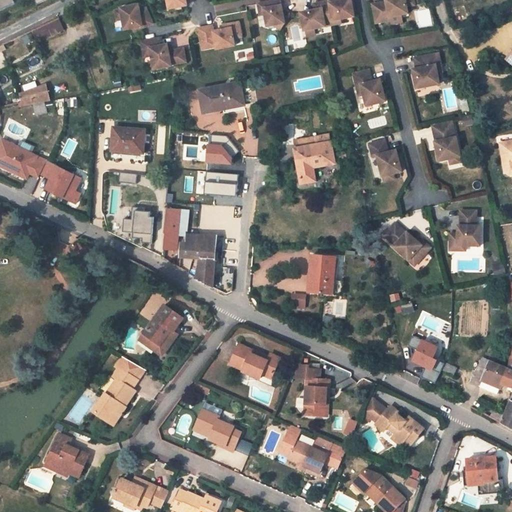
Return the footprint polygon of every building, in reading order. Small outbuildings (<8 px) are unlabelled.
[(0,0),(0,10),(16,2),(15,0),(35,0),(38,4),(46,0),(0,0)] [(166,0),(169,9),(187,5),(186,0),(166,0)] [(282,8),(280,0),(276,0),(263,3),(265,14),(267,26),(273,25),(280,30),(290,15),(282,11),(281,10),(282,8)] [(351,0),(343,0),(339,1),(339,0),(328,0),(329,1),(317,3),(318,10),(315,10),(301,13),(304,30),(306,30),(314,28),(333,25),(333,21),(340,19),(354,16),(351,0)] [(414,0),(385,0),(386,2),(372,5),(376,23),(384,21),(383,16),(389,16),(390,17),(408,13),(407,7),(415,5),(415,3),(414,0)] [(140,11),(139,5),(121,8),(121,10),(123,19),(125,30),(133,28),(142,27),(143,28),(153,23),(146,8),(140,11)] [(65,30),(59,18),(32,30),(36,39),(37,43),(65,30)] [(242,37),(239,22),(227,24),(228,28),(223,29),(213,31),(212,25),(198,28),(200,42),(214,40),(216,47),(216,49),(235,46),(233,38),(242,37)] [(315,35),(314,28),(306,30),(308,37),(315,35)] [(36,39),(32,30),(26,33),(29,42),(36,39)] [(474,37),(471,31),(460,36),(463,43),(474,37)] [(169,51),(168,44),(163,45),(158,46),(157,39),(141,42),(143,50),(150,48),(151,56),(154,70),(172,66),(171,65),(186,62),(183,49),(169,51)] [(214,40),(200,42),(202,49),(216,47),(214,40)] [(151,56),(150,48),(143,50),(144,57),(151,56)] [(439,53),(414,58),(416,68),(413,69),(416,88),(439,84),(437,73),(436,65),(441,64),(439,53)] [(372,81),(369,70),(353,74),(357,86),(361,85),(364,95),(367,106),(387,101),(381,82),(376,83),(375,81),(372,81)] [(38,88),(35,81),(23,86),(25,92),(38,88)] [(240,82),(199,90),(204,113),(245,105),(240,82)] [(140,84),(129,86),(130,92),(141,89),(140,84)] [(51,101),(46,85),(38,88),(25,92),(19,94),(23,106),(51,101)] [(45,103),(34,106),(35,115),(47,113),(45,103)] [(455,137),(452,122),(436,125),(440,140),(436,141),(435,142),(439,161),(449,159),(460,156),(461,156),(456,137),(455,137)] [(124,128),(114,127),(112,150),(144,153),(145,129),(135,129),(134,132),(124,131),(124,128)] [(335,163),(329,133),(296,140),(297,149),(295,149),(301,183),(315,180),(313,167),(335,163)] [(0,142),(0,165),(11,171),(12,169),(17,171),(16,173),(27,179),(30,173),(38,157),(31,154),(34,147),(21,141),(18,147),(2,139),(0,142)] [(402,172),(397,153),(394,153),(393,151),(388,152),(385,140),(369,144),(373,157),(377,156),(382,177),(383,176),(393,174),(402,172)] [(511,141),(500,143),(503,161),(508,167),(511,166),(511,141)] [(345,152),(336,154),(338,160),(347,159),(345,152)] [(30,173),(39,177),(47,161),(38,157),(30,173)] [(511,166),(508,167),(503,161),(504,168),(504,172),(509,175),(511,174),(511,166)] [(82,178),(48,162),(41,175),(51,179),(50,182),(56,185),(53,192),(76,204),(81,193),(76,191),(82,178)] [(138,174),(120,172),(119,182),(136,184),(138,174)] [(84,180),(78,190),(84,193),(89,183),(84,180)] [(56,185),(50,182),(46,189),(53,192),(56,185)] [(130,210),(129,219),(122,219),(121,232),(131,233),(131,238),(141,238),(140,242),(150,243),(152,217),(148,216),(148,212),(142,211),(143,208),(137,207),(137,211),(130,210)] [(187,230),(189,210),(183,209),(167,208),(165,233),(166,233),(164,249),(170,249),(177,249),(178,235),(185,235),(185,230),(187,230)] [(477,226),(477,211),(460,211),(460,225),(460,233),(458,233),(450,233),(450,250),(458,251),(458,246),(466,246),(481,246),(481,226),(477,226)] [(416,239),(407,232),(406,233),(395,223),(384,235),(395,245),(394,247),(409,260),(414,254),(420,259),(431,247),(422,239),(420,243),(416,239)] [(201,258),(196,279),(213,288),(217,235),(188,235),(187,239),(184,239),(184,240),(183,243),(182,243),(181,257),(201,258)] [(420,259),(414,254),(409,260),(415,265),(420,259)] [(336,257),(312,255),(310,275),(312,276),(311,292),(333,294),(334,283),(336,257)] [(306,305),(305,293),(292,293),(292,305),(306,305)] [(184,318),(165,304),(144,333),(161,345),(172,330),(174,331),(184,318)] [(161,345),(144,333),(140,339),(162,356),(178,334),(174,331),(172,330),(161,345)] [(448,336),(435,333),(435,341),(449,345),(450,341),(447,341),(448,339),(448,336)] [(252,350),(239,344),(230,364),(243,370),(243,371),(261,379),(263,374),(272,378),(280,358),(271,354),(267,352),(265,355),(264,359),(251,353),(252,350)] [(446,355),(437,351),(433,349),(431,353),(436,354),(434,357),(443,362),(446,355)] [(265,355),(252,350),(251,353),(264,359),(265,355)] [(145,370),(123,357),(116,366),(119,368),(113,377),(117,379),(107,394),(106,393),(93,412),(108,422),(120,404),(125,406),(135,391),(132,389),(145,370)] [(443,362),(434,357),(431,364),(440,368),(443,362)] [(511,370),(509,369),(490,361),(483,358),(471,383),(478,386),(478,385),(481,379),(500,387),(501,388),(504,383),(511,385),(511,370)] [(457,368),(446,362),(441,369),(454,375),(457,368)] [(309,365),(298,364),(293,377),(308,378),(305,415),(325,416),(327,388),(330,388),(330,379),(320,379),(321,369),(309,368),(309,365)] [(481,379),(478,385),(498,393),(500,387),(481,379)] [(387,410),(370,396),(362,416),(368,421),(372,417),(377,422),(386,429),(387,427),(395,434),(392,438),(401,445),(404,442),(405,440),(411,445),(425,429),(410,416),(406,420),(398,414),(399,413),(391,406),(387,410)] [(511,400),(510,399),(504,415),(501,423),(511,429),(511,400)] [(108,422),(114,426),(127,407),(125,406),(120,404),(108,422)] [(504,415),(495,408),(490,417),(501,423),(504,415)] [(202,409),(195,426),(212,433),(210,436),(209,438),(234,449),(242,432),(233,428),(234,426),(218,419),(219,416),(202,409)] [(352,435),(357,421),(349,418),(344,432),(352,435)] [(386,429),(377,422),(376,424),(384,431),(386,429)] [(301,429),(290,424),(282,444),(292,448),(289,456),(288,458),(298,463),(304,466),(319,473),(324,463),(337,468),(346,449),(318,437),(313,448),(296,440),(301,429)] [(212,433),(195,426),(194,429),(210,436),(212,433)] [(60,433),(51,453),(53,454),(49,463),(67,471),(79,477),(89,455),(69,446),(72,439),(60,433)] [(292,448),(282,444),(279,451),(289,456),(292,448)] [(53,454),(51,453),(45,466),(65,475),(67,471),(49,463),(53,454)] [(497,456),(467,459),(468,469),(468,479),(478,479),(478,481),(498,479),(497,456)] [(381,475),(367,469),(355,482),(365,492),(366,491),(368,489),(381,501),(379,503),(387,511),(402,511),(405,505),(403,503),(406,499),(381,475)] [(464,485),(478,484),(478,481),(478,479),(468,479),(468,469),(463,470),(464,485)] [(415,488),(419,481),(410,476),(406,483),(415,488)] [(136,478),(133,484),(139,486),(142,480),(136,478)] [(498,479),(478,481),(478,484),(479,494),(504,492),(503,478),(498,479)] [(157,501),(164,504),(169,492),(142,480),(139,486),(133,484),(122,479),(114,497),(125,502),(136,507),(142,508),(143,505),(148,507),(150,502),(156,504),(157,501)] [(381,501),(368,489),(366,491),(379,503),(381,501)] [(174,509),(180,511),(217,511),(222,501),(207,496),(205,500),(189,493),(188,495),(180,492),(174,509)]
